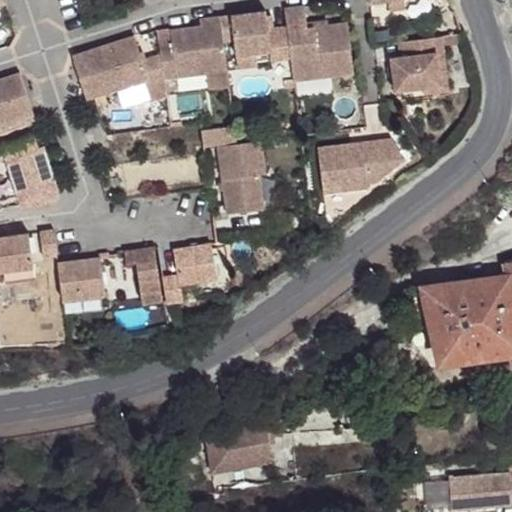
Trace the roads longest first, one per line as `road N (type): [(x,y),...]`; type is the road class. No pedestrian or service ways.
road 1 (residential): [(0,410),(192,368),(261,325),(468,166),(502,100),(474,0)]
road 2 (residential): [(25,0),(88,213)]
